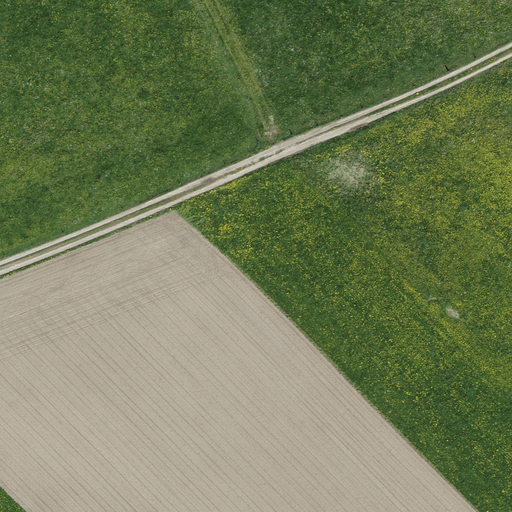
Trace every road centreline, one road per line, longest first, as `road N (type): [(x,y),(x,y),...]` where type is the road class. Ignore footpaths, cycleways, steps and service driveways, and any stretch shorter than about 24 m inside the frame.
road 1 (track): [(0,265),(511,46)]
road 2 (track): [(279,151),(208,0)]
